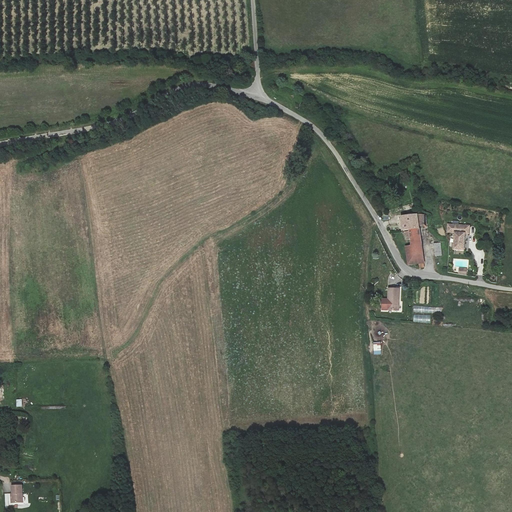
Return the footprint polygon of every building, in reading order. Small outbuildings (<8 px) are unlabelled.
[(419,226),(418,217),(401,219),(403,230),(410,229),(419,228),(419,226)] [(422,217),(418,217),(419,226),(425,225),(425,227),(427,226),(427,225),(426,218),(424,217),(422,217)] [(470,225),(448,224),(447,232),(455,232),(454,249),(464,250),(465,233),(469,233),(470,225)] [(419,228),(410,229),(410,231),(404,232),(405,240),(411,240),(411,247),(406,247),(407,259),(423,258),(419,228)] [(423,258),(407,259),(408,264),(408,265),(419,264),(420,268),(423,267),(424,266),(423,258)] [(399,288),(388,288),(388,299),(382,298),(382,309),(397,310),(398,300),(399,300),(399,288)] [(443,307),(413,305),(413,312),(443,314),(443,307)] [(431,316),(414,314),(413,322),(430,323),(431,316)] [(22,485),(11,485),(12,502),(22,502),(22,485)]
